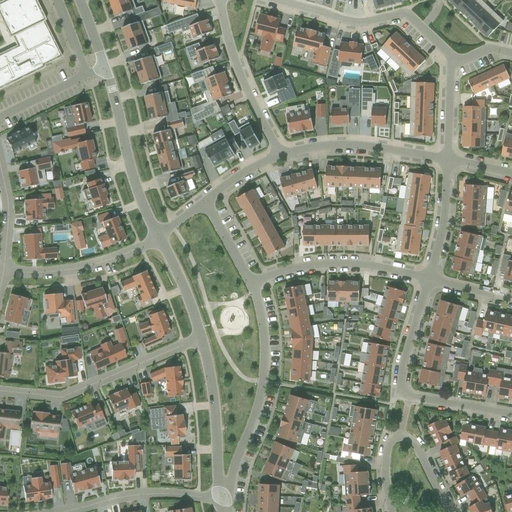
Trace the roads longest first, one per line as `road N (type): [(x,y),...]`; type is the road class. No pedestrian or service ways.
road 1 (residential): [(511,414),(403,394),(402,365),(429,279)]
road 2 (residential): [(220,497),(262,382),(263,328),(250,282)]
road 3 (residential): [(0,391),(67,395),(200,338)]
road 4 (residential): [(269,0),(346,20),(406,14),(452,63)]
road 5 (residential): [(429,279),(349,263),(250,282)]
road 6 (residential): [(104,67),(136,188),(160,238)]
road 7 (residential): [(446,159),(367,145),(279,153)]
road 8 (residential): [(279,153),(236,71),(221,0)]
road 9 (residential): [(3,271),(90,264),(160,238)]
road 10 (residential): [(200,338),(220,497)]
road 11 (residential): [(220,497),(130,495),(64,511)]
road 12 (residential): [(429,279),(444,225),(446,159)]
